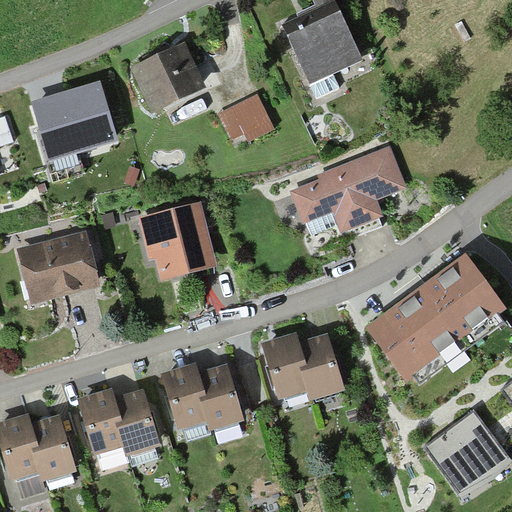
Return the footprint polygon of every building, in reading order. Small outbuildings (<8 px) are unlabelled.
[(334,0),(312,0),(315,7),(297,15),(299,20),(284,27),(311,86),(363,62),(334,0)] [(204,90),(181,45),(129,72),(152,117),(204,90)] [(80,156),(118,144),(100,85),(75,92),(31,105),(55,183),(85,174),(80,156)] [(272,128),(257,97),(217,115),(232,147),(272,128)] [(0,151),(14,147),(6,123),(0,124),(0,151)] [(405,190),(389,148),(315,177),(317,182),(289,193),(302,225),(332,214),(341,236),(384,220),(377,201),(405,190)] [(206,229),(200,204),(137,221),(149,265),(156,263),(162,284),(217,270),(206,229)] [(91,254),(86,234),(14,251),(28,309),(100,292),(91,254)] [(505,313),(464,259),(417,294),(366,332),(407,387),(505,313)] [(300,346),(297,336),(278,342),(262,346),(278,404),(309,395),(312,404),(345,394),(329,338),(316,342),(300,346)] [(198,374),(195,364),(177,369),(159,374),(176,432),(207,423),(209,432),(243,422),(227,366),(215,370),(198,374)] [(509,461),(500,449),(511,438),(511,385),(501,394),(503,397),(477,418),(474,414),(425,451),(460,496),(490,479),(509,461)] [(112,401),(109,391),(93,396),(74,402),(92,459),(123,449),(126,458),(159,447),(141,392),(132,395),(112,401)] [(30,427),(27,417),(10,422),(0,424),(0,455),(8,484),(39,476),(42,484),(75,475),(59,419),(48,422),(30,427)]
